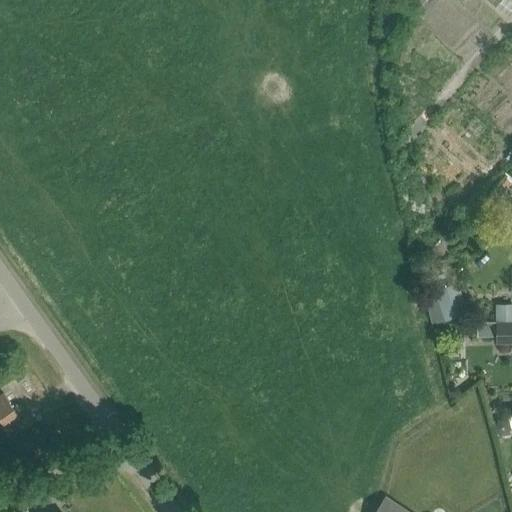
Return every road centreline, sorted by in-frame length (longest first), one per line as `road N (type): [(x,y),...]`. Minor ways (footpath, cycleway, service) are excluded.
road 1 (unclassified): [(172,511),(0,273)]
road 2 (unknown): [(126,448),(59,483),(0,500)]
